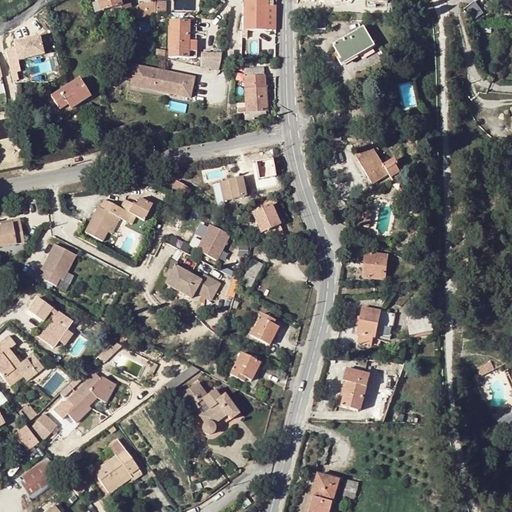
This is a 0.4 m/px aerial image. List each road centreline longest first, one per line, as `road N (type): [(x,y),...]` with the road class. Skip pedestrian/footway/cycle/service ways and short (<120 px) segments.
road 1 (tertiary): [(0,187),(287,133)]
road 2 (tertiary): [(285,459),(326,298),(324,249),(309,209)]
road 3 (unknown): [(56,176),(68,235),(137,273)]
road 4 (tertiary): [(286,0),(287,133)]
